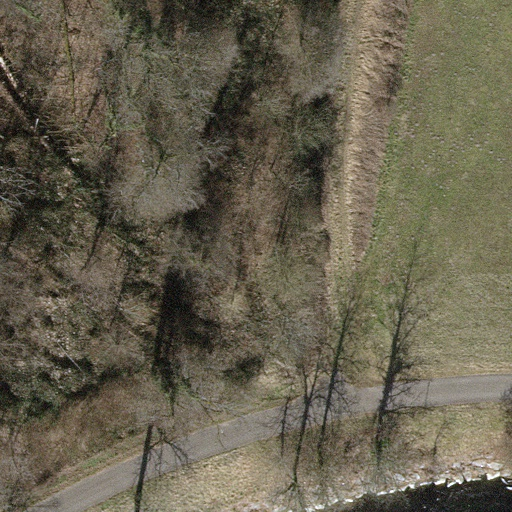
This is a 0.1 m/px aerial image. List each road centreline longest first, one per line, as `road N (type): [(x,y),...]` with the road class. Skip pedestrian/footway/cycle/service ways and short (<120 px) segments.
road 1 (track): [(511,391),(355,401),(292,416),(204,442),(48,511)]
road 2 (track): [(353,0),(337,181),(336,406)]
